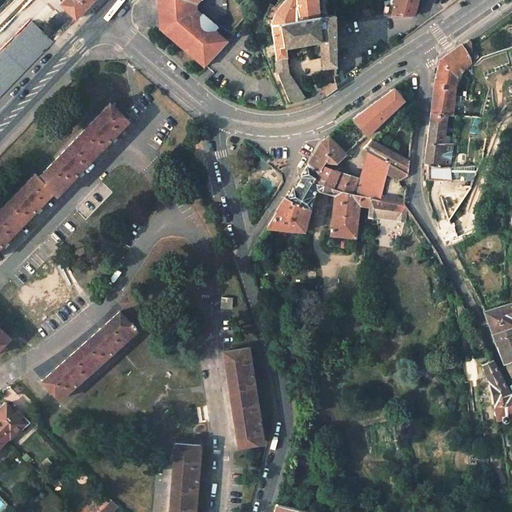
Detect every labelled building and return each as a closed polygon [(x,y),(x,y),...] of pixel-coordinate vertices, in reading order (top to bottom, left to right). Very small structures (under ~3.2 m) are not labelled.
[(81,1),(83,0),(59,0),(58,2),(73,17),(81,1)] [(194,57),(205,67),(227,42),(214,31),(218,27),(203,14),(202,16),(198,13),(193,13),(191,2),(196,2),(197,0),(157,0),(159,28),(194,57)] [(332,12),(316,15),(314,0),(276,0),(271,9),(269,22),(272,45),(274,57),(276,73),(277,77),(286,99),(291,100),(296,101),(300,106),(305,104),(317,99),(313,94),(304,99),(295,86),(286,74),(284,49),(316,38),(320,64),(333,63),(332,12)] [(393,0),(389,17),(396,16),(413,17),(415,7),(417,0),(393,0)] [(369,19),(369,10),(361,11),(362,19),(369,19)] [(30,19),(0,49),(0,91),(52,40),(49,38),(31,20),(30,19)] [(449,114),(452,87),(447,87),(454,76),(469,60),(466,54),(469,51),(470,43),(467,40),(439,60),(433,84),(430,112),(444,113),(449,114)] [(272,45),(262,47),(264,59),(274,57),(272,45)] [(335,88),(334,84),(322,90),(324,95),(326,94),(335,88)] [(371,105),(352,119),(366,134),(403,100),(394,89),(371,105)] [(120,114),(109,103),(38,177),(34,173),(0,208),(0,244),(52,191),(56,195),(127,121),(120,114)] [(446,172),(449,143),(440,142),(444,113),(430,112),(423,169),(427,170),(427,185),(444,186),(446,172)] [(348,123),(362,138),(366,134),(352,119),(348,123)] [(344,154),(328,137),(322,141),(308,163),(318,171),(322,166),(324,160),(335,163),(344,154)] [(409,161),(371,140),(363,149),(368,151),(380,158),(387,161),(408,172),(409,161)] [(254,155),(246,148),(244,151),(247,153),(246,154),(248,156),(249,155),(252,157),(254,155)] [(369,196),(380,158),(368,151),(359,177),(340,172),(333,187),(369,196)] [(377,198),(387,161),(380,158),(369,196),(377,198)] [(268,167),(261,161),(257,165),(265,171),(268,167)] [(269,228),(303,231),(312,199),(317,190),(334,194),(329,234),(355,237),(358,204),(368,206),(369,196),(333,187),(316,181),(318,171),(308,163),(300,174),(302,176),(299,180),(294,188),(293,187),(286,198),(284,197),(276,210),(275,211),(273,216),(266,228),(269,228)] [(340,172),(322,166),(318,171),(316,181),(333,187),(340,172)] [(465,188),(469,174),(446,172),(444,186),(465,188)] [(367,215),(376,216),(377,215),(396,217),(396,219),(405,220),(407,208),(404,204),(377,198),(369,196),(368,206),(367,215)] [(511,378),(511,377),(511,324),(510,319),(511,318),(511,289),(508,289),(508,303),(483,311),(484,313),(502,361),(511,378)] [(231,298),(221,298),(221,307),(231,307),(231,298)] [(134,331),(117,312),(41,380),(58,398),(134,331)] [(471,320),(463,323),(467,331),(475,328),(471,320)] [(0,346),(10,336),(0,326),(0,346)] [(230,351),(224,352),(238,446),(263,442),(249,348),(230,351)] [(510,422),(511,422),(511,397),(492,360),(482,365),(483,370),(485,375),(486,380),(487,384),(489,389),(490,394),(491,399),(492,404),(493,409),(495,414),(495,419),(496,424),(503,423),(504,424),(506,424),(508,424),(510,422)] [(25,423),(9,406),(4,411),(1,408),(0,408),(0,439),(3,443),(9,436),(10,437),(25,423)] [(194,511),(199,444),(174,442),(169,511),(194,511)] [(102,491),(80,511),(94,511),(109,498),(102,491)] [(109,498),(94,511),(108,511),(116,505),(109,498)]
